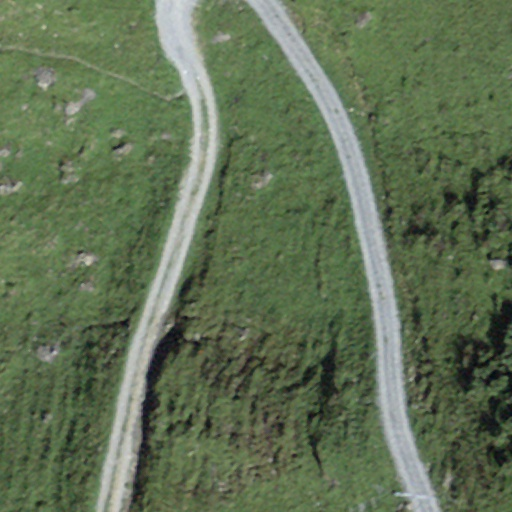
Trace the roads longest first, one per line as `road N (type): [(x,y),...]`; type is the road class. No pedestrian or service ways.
road 1 (track): [(426,511),(396,437),(370,234),(343,135),(265,0)]
road 2 (track): [(173,0),(177,45),(200,99),(205,136),(139,350),(106,511)]
